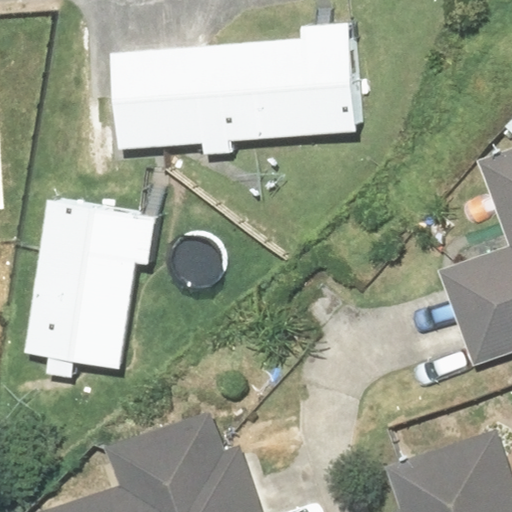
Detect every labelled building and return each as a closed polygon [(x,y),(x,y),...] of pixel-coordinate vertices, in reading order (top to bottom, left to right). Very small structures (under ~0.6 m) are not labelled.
[(320,29),(132,44),(140,143),(221,136),(222,148),(248,146),(247,134),(379,124),(370,15),(320,19),(320,29)] [(0,97),(0,208),(8,208),(0,97)] [(489,361),(511,352),(511,146),(492,154),(511,206),(511,244),(454,266),(489,361)] [(183,206),(70,188),(45,345),(146,361),(162,258),(174,260),(183,206)] [(51,511),(280,511),(257,442),(243,447),(227,400),(122,435),(137,482),(51,511)] [(511,511),(511,421),(511,420),(402,457),(417,502),(406,505),(408,511),(511,511)]
